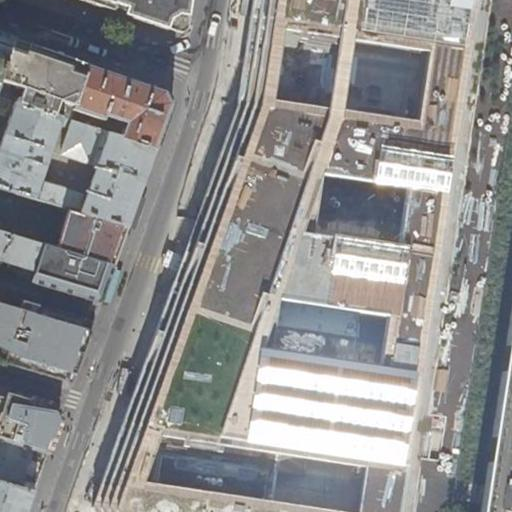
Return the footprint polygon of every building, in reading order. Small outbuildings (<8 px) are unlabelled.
[(79,0),(129,17),(175,33),(188,24),(191,0),(79,0)] [(511,511),(511,0),(253,0),(254,2),(225,188),(219,230),(207,309),(196,379),(345,411),(332,511),(511,511)] [(0,85),(0,86),(16,41),(0,35),(0,85)] [(73,111),(89,66),(43,50),(16,41),(0,86),(0,85),(0,99),(3,101),(15,104),(70,121),(73,111)] [(89,66),(73,111),(104,121),(105,117),(119,121),(117,126),(125,129),(122,137),(157,148),(163,129),(172,105),(165,92),(128,79),(89,66)] [(157,148),(122,137),(70,121),(15,104),(0,147),(0,189),(14,194),(69,211),(128,229),(139,197),(157,148)] [(69,211),(55,250),(115,266),(118,255),(128,229),(69,211)] [(2,233),(0,232),(0,260),(3,262),(10,235),(2,233)] [(42,245),(10,235),(3,262),(16,265),(33,271),(42,246),(42,245)] [(65,294),(101,305),(106,290),(115,266),(55,250),(42,246),(33,271),(29,283),(65,294)] [(0,363),(74,385),(83,358),(94,322),(39,306),(22,301),(19,309),(0,303),(0,363)] [(332,511),(345,411),(196,379),(179,495),(293,511),(332,511)] [(8,400),(0,397),(0,439),(47,454),(53,437),(59,421),(52,407),(40,404),(10,395),(8,400)] [(40,476),(47,454),(0,439),(0,482),(34,492),(40,476)] [(0,482),(0,511),(26,511),(34,492),(0,482)]
